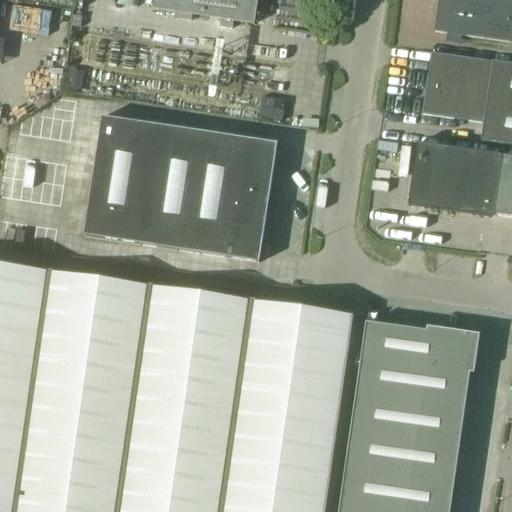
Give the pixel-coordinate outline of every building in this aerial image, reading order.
[(137,11),(138,0),(118,0),(117,8),(137,11)] [(153,0),(152,10),(253,25),(256,0),(153,0)] [(511,44),(511,0),(438,0),(434,33),(511,44)] [(511,66),(431,54),(421,116),(482,125),(479,143),(511,147),(511,66)] [(68,72),(65,88),(81,91),(83,75),(68,72)] [(258,265),(276,146),(100,119),(82,238),(258,265)] [(378,143),(377,151),(396,154),(397,146),(378,143)] [(511,159),(418,146),(409,205),(511,219),(511,159)] [(325,511),(353,320),(49,276),(0,268),(0,511),(325,511)] [(450,511),(475,340),(365,325),(338,511),(450,511)]
